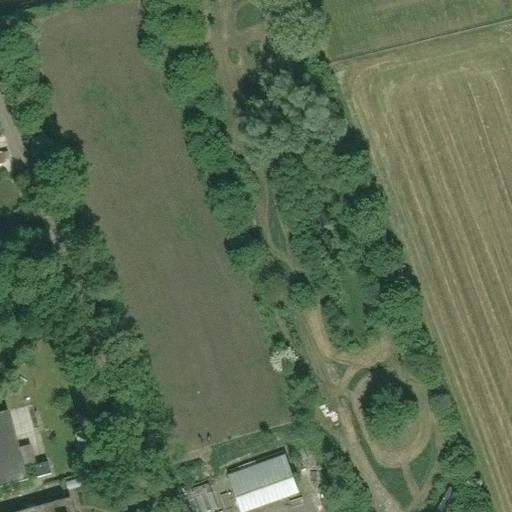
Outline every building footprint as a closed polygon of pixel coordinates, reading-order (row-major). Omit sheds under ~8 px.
[(39,402),(23,404),(25,421),(17,422),(19,432),(42,429),(39,402)] [(7,413),(0,414),(0,489),(26,482),(7,413)] [(22,446),(28,464),(44,458),(37,440),(22,446)] [(228,478),(239,511),(250,511),(300,494),(286,457),(228,478)] [(53,461),(29,464),(31,483),(55,480),(53,461)] [(71,511),(69,502),(31,511),(71,511)]
